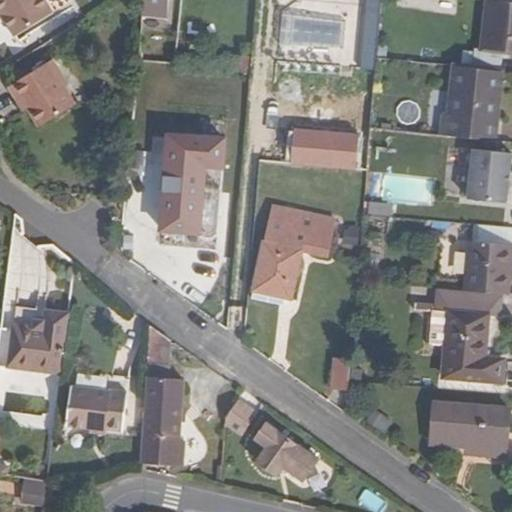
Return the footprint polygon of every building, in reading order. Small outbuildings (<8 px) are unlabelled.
[(0,0),(0,4),(13,28),(51,6),(47,0),(0,0)] [(148,0),(148,31),(180,32),(180,0),(148,0)] [(511,52),(511,3),(509,3),(488,1),(483,50),(476,49),(474,69),(502,72),(504,52),(511,52)] [(302,19),(300,36),(336,40),(338,24),(302,19)] [(32,65),(27,100),(38,119),(74,97),(49,55),(32,65)] [(27,100),(32,65),(8,80),(17,94),(22,91),(27,100)] [(495,140),(502,72),(474,69),(455,67),(449,116),(443,115),(440,134),(495,140)] [(225,138),(168,134),(159,230),(202,233),(206,238),(213,238),(218,232),(225,138)] [(469,199),(506,202),(510,153),(473,150),(469,199)] [(255,288),(256,290),(287,296),(291,297),(303,247),(327,253),(335,226),(320,223),(321,218),(275,207),(275,212),(272,211),(255,288)] [(113,234),(115,219),(105,218),(103,233),(113,234)] [(363,230),(353,228),(347,228),(346,243),(362,245),(363,230)] [(465,291),(509,294),(511,258),(511,244),(469,241),(465,291)] [(285,304),(287,296),(256,290),(255,297),(285,304)] [(450,312),(489,315),(502,316),(504,296),(439,290),(437,311),(450,312)] [(12,327),(8,366),(60,371),(67,312),(43,310),(42,321),(32,320),(31,329),(12,327)] [(489,315),(450,312),(444,376),(503,382),(505,359),(485,358),(489,315)] [(169,364),(172,340),(156,329),(152,326),(149,362),(169,364)] [(349,389),(349,382),(351,365),(339,364),(337,388),(349,389)] [(191,379),(153,375),(143,462),(181,467),(191,379)] [(71,391),(68,426),(92,428),(107,430),(107,427),(123,429),(127,393),(109,391),(109,394),(71,391)] [(244,436),(259,414),(240,400),(228,418),(227,424),(244,436)] [(511,409),(436,402),(433,443),(466,446),(466,445),(507,448),(511,409)] [(286,468),(306,482),(321,460),(268,423),(256,439),(269,447),(261,459),(262,466),(275,475),(282,474),(286,468)] [(466,445),(466,446),(465,456),(507,459),(507,448),(466,445)] [(0,474),(8,476),(9,468),(0,467),(0,474)] [(369,487),(360,500),(378,511),(382,511),(390,501),(369,487)]
